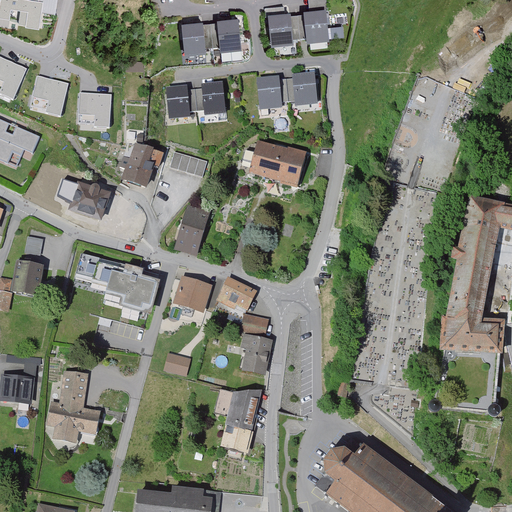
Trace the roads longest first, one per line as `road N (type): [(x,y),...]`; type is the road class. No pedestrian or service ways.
road 1 (residential): [(291,296),(318,256),(339,172),(333,60),(182,75)]
road 2 (residential): [(21,204),(147,255),(291,296)]
road 3 (residential): [(291,296),(276,394),(273,511)]
